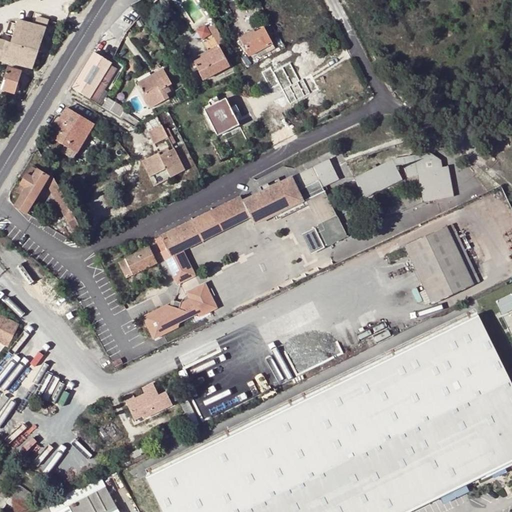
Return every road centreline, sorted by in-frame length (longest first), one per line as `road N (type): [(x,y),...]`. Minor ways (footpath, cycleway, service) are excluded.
road 1 (residential): [(330,0),(377,105),(69,261),(0,211)]
road 2 (secondary): [(0,168),(106,0)]
